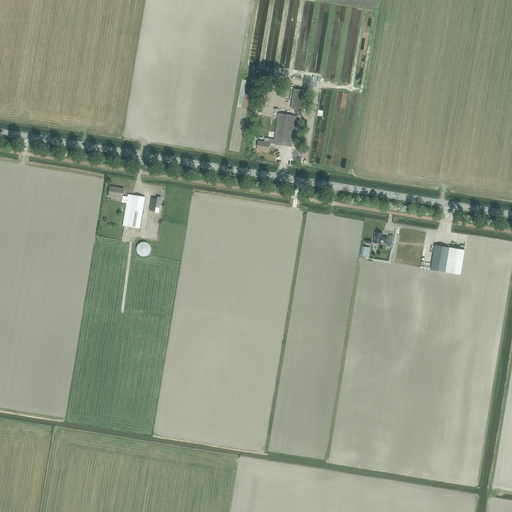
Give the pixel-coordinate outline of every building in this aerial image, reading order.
[(304,111),(307,91),(294,89),(291,109),(304,111)] [(259,141),(257,150),(268,152),(270,143),(292,147),(297,117),(278,113),(274,139),(269,138),(265,138),(264,142),(259,141)] [(110,187),(108,196),(122,199),(121,202),(126,203),(128,197),(122,196),(123,190),(118,189),(118,188),(110,187)] [(126,203),(123,226),(139,229),(145,197),(128,194),(128,197),(126,203)] [(151,198),(149,211),(154,211),(154,213),(158,214),(161,198),(157,197),(156,199),(151,198)] [(387,237),(384,237),(382,237),(382,234),(381,233),(380,233),(379,232),(378,232),(377,232),(376,233),(375,232),(373,243),(381,244),(381,243),(386,244),(387,237)] [(149,244),(148,244),(147,243),(146,243),(146,242),(145,242),(144,242),(143,242),(142,242),(141,242),(141,243),(140,243),(139,243),(139,244),(138,244),(138,245),(137,245),(137,246),(136,247),(136,248),(136,249),(136,250),(136,251),(137,252),(137,253),(138,254),(138,255),(139,255),(140,256),(141,256),(142,257),(143,257),(144,257),(145,256),(146,256),(147,256),(147,255),(148,255),(149,254),(149,253),(150,253),(150,252),(150,251),(151,250),(151,249),(150,248),(150,247),(150,246),(149,245),(149,244)] [(446,272),(450,245),(448,245),(448,247),(435,245),(431,270),(446,272)] [(456,246),(450,245),(446,272),(461,275),(465,250),(456,249),(456,246)]
